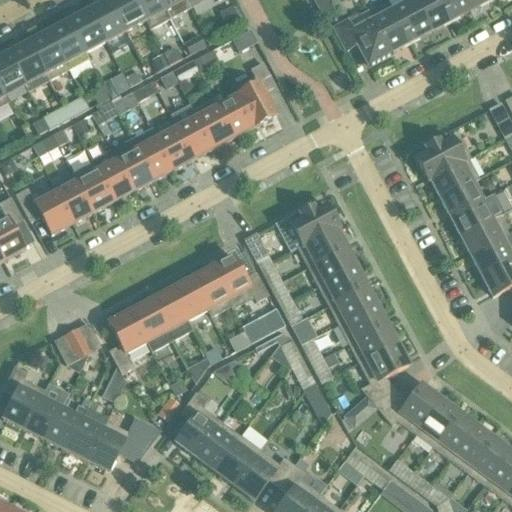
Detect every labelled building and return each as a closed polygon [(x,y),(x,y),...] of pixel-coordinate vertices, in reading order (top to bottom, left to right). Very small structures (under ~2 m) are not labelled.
[(149,33),(150,33),(132,0),(113,0),(108,3),(125,35),(145,25),(149,33)] [(132,0),(150,33),(170,22),(158,0),(132,0)] [(184,0),(158,0),(170,22),(171,22),(190,11),(186,3),(184,0)] [(184,0),(186,3),(190,11),(211,0),(214,5),(223,0),(184,0)] [(411,0),(413,3),(430,35),(449,25),(436,0),(411,0)] [(436,0),(449,25),(468,14),(460,0),(436,0)] [(460,0),(468,14),(487,4),(485,0),(460,0)] [(105,46),(125,35),(108,3),(88,14),(105,46)] [(410,45),(430,35),(413,3),(393,14),(410,45)] [(86,56),(105,46),(88,14),(68,24),(88,63),(89,63),(86,56)] [(369,70),(391,58),(367,14),(335,31),(347,54),(358,49),(369,70)] [(410,45),(393,14),(374,24),(368,14),(367,14),(391,58),(390,56),(410,45)] [(68,74),(88,63),(68,24),(47,35),(68,74)] [(48,84),(68,74),(47,35),(27,46),(48,84)] [(189,58),(205,50),(200,39),(184,48),(189,58)] [(28,95),(48,84),(27,46),(7,57),(28,95)] [(28,95),(7,57),(0,60),(0,91),(8,106),(8,105),(5,99),(24,89),(28,95)] [(276,119),(263,96),(274,90),(262,68),(251,74),(255,81),(233,92),(254,131),(276,119)] [(185,83),(179,71),(173,74),(179,86),(185,83)] [(106,96),(135,85),(131,73),(102,84),(106,96)] [(157,83),(163,94),(177,86),(171,76),(157,83)] [(97,107),(108,101),(103,90),(91,96),(97,107)] [(234,142),(254,131),(233,92),(233,93),(236,99),(217,109),(214,103),(213,103),(234,142)] [(214,153),(234,142),(213,103),(193,114),(214,153)] [(504,142),(511,138),(511,130),(500,108),(489,113),(504,142)] [(194,163),(214,153),(193,114),(196,121),(176,131),(194,163)] [(33,129),(38,139),(49,134),(43,123),(33,129)] [(174,174),(194,163),(176,131),(156,142),(174,174)] [(152,133),(132,144),(153,185),(174,174),(156,142),(152,133)] [(57,150),(68,144),(62,134),(52,139),(57,150)] [(52,139),(42,145),(48,156),(57,150),(52,139)] [(428,184),(469,162),(458,140),(440,149),(438,146),(417,157),(419,161),(416,162),(428,184)] [(132,144),(111,155),(133,195),(153,185),(132,144)] [(113,206),(133,195),(111,155),(91,165),(113,206)] [(440,202),(478,182),(468,164),(470,163),(469,162),(428,184),(428,185),(430,184),(440,202)] [(93,217),(113,206),(91,165),(91,166),(92,168),(72,178),(93,217)] [(73,228),(93,217),(72,178),(72,179),(75,185),(56,196),(73,228)] [(450,221),(481,205),(472,186),(478,183),(478,182),(440,202),(450,221)] [(73,228),(56,196),(34,207),(27,193),(16,199),(30,226),(41,220),(51,239),(73,228)] [(481,205),(450,221),(460,240),(498,220),(502,218),(492,199),(481,205)] [(0,213),(0,262),(2,266),(24,254),(11,230),(22,224),(10,202),(0,207),(0,209),(1,213),(0,213)] [(298,215),(274,228),(289,256),(297,252),(298,253),(338,231),(326,209),(322,211),(320,208),(300,219),(298,215)] [(498,220),(460,240),(470,259),(511,238),(510,238),(508,239),(498,220)] [(308,272),(346,251),(336,233),(338,232),(338,231),(298,253),(308,272)] [(244,244),(256,266),(267,260),(255,238),(244,244)] [(511,240),(511,238),(470,259),(480,279),(511,261),(511,240)] [(318,291),(356,271),(346,251),(308,272),(318,291)] [(210,272),(232,313),(254,301),(256,306),(267,300),(256,277),(245,283),(232,260),(210,272)] [(511,291),(511,261),(480,279),(492,301),(511,290),(511,291)] [(328,310),(366,290),(356,271),(318,291),(328,310)] [(230,310),(232,313),(210,272),(190,282),(210,321),(230,310)] [(269,292),(282,285),(277,275),(264,282),(269,292)] [(210,321),(190,282),(170,293),(192,334),(188,325),(207,315),(210,321)] [(288,295),(282,285),(269,292),(275,302),(288,295)] [(338,329),(376,309),(366,290),(328,310),(338,329)] [(172,345),(192,334),(170,293),(150,304),(172,345)] [(152,355),(172,345),(150,304),(130,314),(152,355)] [(348,348),(387,328),(376,309),(338,329),(348,348)] [(284,330),(275,313),(264,319),(273,336),(284,330)] [(285,320),(290,330),(303,323),(297,313),(285,320)] [(151,356),(152,355),(130,314),(108,326),(120,350),(109,356),(121,378),(132,372),(125,358),(146,347),(151,356)] [(308,333),(303,323),(290,330),(295,340),(308,333)] [(87,328),(77,334),(89,357),(100,351),(87,328)] [(358,367),(397,347),(387,328),(348,348),(358,367)] [(66,339),(78,362),(89,357),(77,334),(66,339)] [(245,337),(230,345),(235,356),(236,356),(251,348),(251,347),(245,337)] [(66,339),(54,345),(67,368),(78,362),(66,339)] [(376,411),(395,395),(384,382),(408,369),(397,347),(358,367),(370,389),(361,393),(376,411)] [(310,368),(323,361),(318,351),(305,358),(310,368)] [(285,362),(290,372),(303,365),(298,355),(285,362)] [(328,371),(323,361),(310,368),(316,378),(328,371)] [(200,364),(186,371),(195,388),(205,374),(200,364)] [(303,365),(290,372),(296,382),(309,375),(303,365)] [(24,434),(44,395),(22,384),(26,377),(15,371),(3,394),(14,399),(2,423),(24,434)] [(415,438),(441,404),(421,389),(407,408),(395,395),(376,411),(392,429),(396,424),(415,438)] [(45,445),(61,412),(42,402),(45,395),(44,395),(24,434),(45,445)] [(194,462),(220,426),(201,412),(206,405),(195,398),(180,418),(190,425),(174,447),(194,462)] [(432,451),(458,417),(441,404),(415,438),(432,451)] [(45,445),(66,455),(86,414),(77,410),(73,418),(61,412),(45,445)] [(86,414),(66,455),(86,465),(106,426),(108,421),(88,411),(86,414)] [(450,464),(476,430),(458,417),(432,451),(450,464)] [(106,426),(86,465),(108,476),(117,458),(136,467),(160,435),(134,423),(127,437),(106,426)] [(214,476),(240,441),(220,426),(194,462),(214,476)] [(467,477),(493,442),(476,430),(450,464),(467,477)] [(233,490),(259,455),(240,441),(214,476),(233,490)] [(485,490),(510,455),(493,442),(467,477),(485,490)] [(279,491),(294,471),(284,463),(279,470),(259,455),(233,490),(253,505),(269,484),(279,491)] [(502,503),(511,489),(511,456),(510,455),(485,490),(502,503)] [(363,480),(372,468),(362,461),(354,473),(363,480)] [(381,475),(372,468),(363,480),(372,487),(381,475)] [(396,481),(406,488),(414,476),(405,469),(396,481)] [(309,511),(319,499),(299,485),(304,478),(294,471),(279,491),(288,498),(278,511),(309,511)] [(414,476),(406,488),(415,494),(423,483),(414,476)] [(423,500),(432,507),(441,496),(432,489),(423,500)] [(511,489),(502,503),(511,510),(511,489)] [(335,511),(319,499),(309,511),(335,511)] [(0,511),(9,511),(4,509),(6,505),(0,502),(0,511)]
